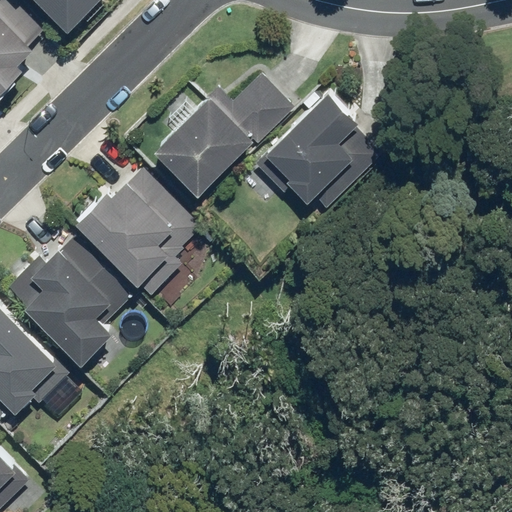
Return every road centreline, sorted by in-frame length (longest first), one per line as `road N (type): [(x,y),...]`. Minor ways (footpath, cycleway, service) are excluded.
road 1 (residential): [(182,0),(0,182)]
road 2 (residential): [(330,0),(439,8),(486,0)]
